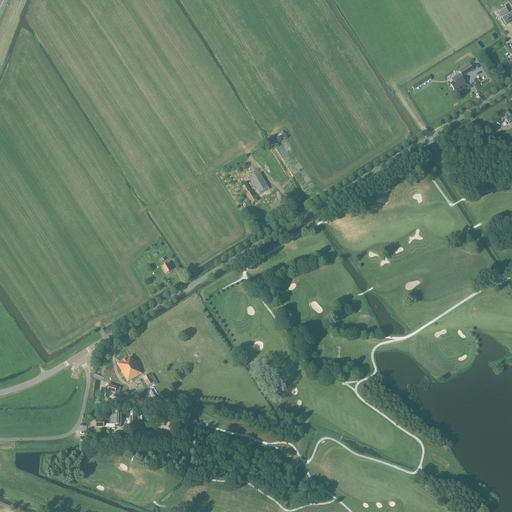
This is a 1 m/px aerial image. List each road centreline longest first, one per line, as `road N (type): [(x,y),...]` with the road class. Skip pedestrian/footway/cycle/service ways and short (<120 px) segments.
road 1 (tertiary): [(80,357),(511,84)]
road 2 (unclassified): [(80,357),(89,375),(76,430),(0,441)]
